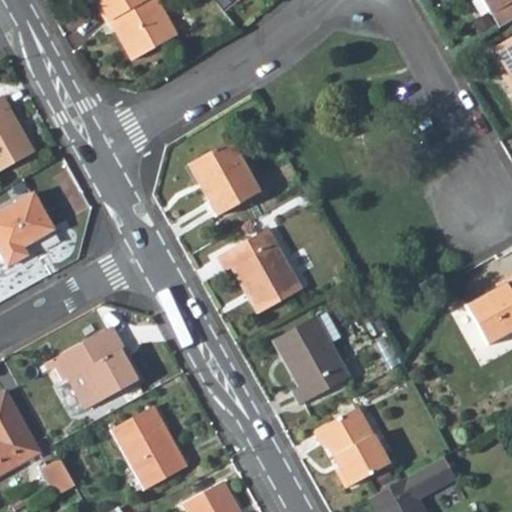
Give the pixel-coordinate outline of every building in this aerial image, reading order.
[(92,0),(104,22),(107,20),(112,17),(117,26),(112,28),(130,59),(173,36),(153,0),(92,0)] [(511,0),(482,0),(500,27),(511,19),(511,0)] [(112,17),(107,20),(112,28),(117,26),(112,17)] [(511,35),(485,52),(511,95),(511,35)] [(42,160),(14,104),(0,111),(0,172),(4,180),(42,160)] [(190,162),(209,197),(204,200),(214,218),(257,195),(227,142),(190,162)] [(190,162),(185,165),(204,200),(209,197),(190,162)] [(59,239),(39,203),(0,222),(0,252),(12,275),(32,264),(28,256),(59,239)] [(298,290),(265,229),(214,258),(222,271),(229,267),(255,314),(298,290)] [(511,271),(500,279),(502,282),(464,304),(487,344),(511,329),(511,271)] [(339,338),(325,312),(271,342),(296,388),(290,392),(299,407),(348,380),(328,344),(339,338)] [(88,418),(140,389),(112,337),(60,365),(88,418)] [(0,473),(40,452),(9,395),(0,400),(0,473)] [(385,467),(354,410),(311,434),(319,448),(324,445),(338,470),(333,473),(342,490),(385,467)] [(170,454),(176,450),(158,417),(118,439),(149,495),(189,474),(181,461),(176,463),(170,454)] [(366,499),(372,511),(420,511),(414,500),(452,479),(440,458),(366,499)] [(58,499),(78,488),(62,460),(42,471),(58,499)] [(236,511),(225,490),(186,510),(186,511),(236,511)]
